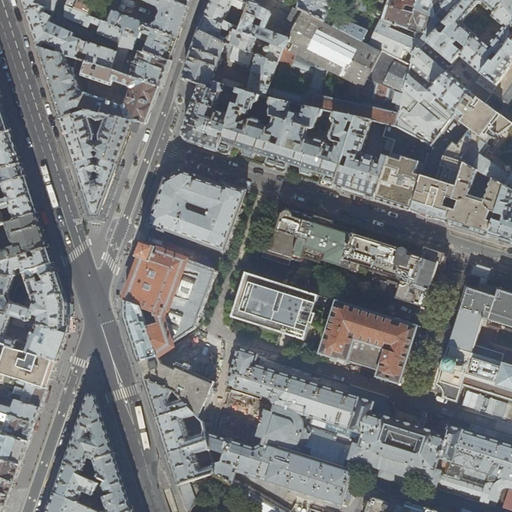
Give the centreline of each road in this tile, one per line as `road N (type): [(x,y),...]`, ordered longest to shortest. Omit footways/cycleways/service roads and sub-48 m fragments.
road 1 (residential): [(511,258),(152,144)]
road 2 (tertiary): [(0,8),(96,309)]
road 3 (residential): [(27,511),(96,309)]
road 4 (tertiary): [(96,309),(160,511)]
road 5 (residential): [(96,309),(152,144)]
road 6 (residential): [(152,144),(202,0)]
